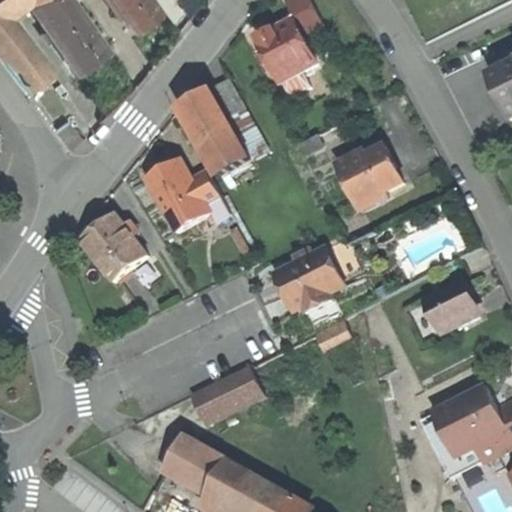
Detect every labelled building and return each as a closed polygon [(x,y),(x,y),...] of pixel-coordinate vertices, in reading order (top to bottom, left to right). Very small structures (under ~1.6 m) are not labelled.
[(0,0),(0,52),(35,99),(63,74),(25,24),(37,13),(58,0),(0,0)] [(121,55),(82,0),(58,0),(37,13),(84,80),(102,70),(121,55)] [(157,0),(108,0),(127,27),(132,24),(143,40),(156,31),(170,18),(157,0)] [(299,0),(292,4),(309,36),(325,28),(310,0),(299,0)] [(320,67),(296,23),(284,29),(278,33),(277,31),(272,30),(263,35),(261,42),(285,86),(295,81),(306,75),(320,67)] [(506,103),(511,115),(511,67),(493,76),(506,103)] [(311,85),(306,75),(295,81),(300,91),(311,85)] [(229,84),(214,92),(230,120),(245,112),(229,84)] [(185,109),(224,180),(254,163),(230,120),(214,92),(203,98),(185,109)] [(269,155),(245,112),(230,120),(254,163),(269,155)] [(54,134),(70,152),(82,142),(67,124),(54,134)] [(345,171),(363,208),(407,186),(398,168),(389,149),(345,171)] [(173,178),(154,189),(185,243),(217,225),(222,232),(238,223),(211,175),(197,183),(189,169),(173,178)] [(445,210),(450,220),(466,213),(461,202),(445,210)] [(86,243),(117,285),(152,259),(121,217),(102,231),(86,243)] [(331,252),(285,275),(292,289),(303,312),(308,310),(311,317),(337,304),(333,298),(350,290),(331,252)] [(425,305),(442,340),(480,321),(471,305),(462,286),(425,305)] [(317,337),(326,353),(354,338),(345,322),(317,337)] [(195,400),(210,430),(268,401),(254,372),(195,400)] [(497,387),(443,413),(466,459),(484,450),(490,464),(511,453),(511,410),(509,412),(497,387)] [(459,479),(490,464),(484,450),(466,459),(443,413),(430,420),(459,479)] [(165,473),(210,498),(230,461),(202,445),(182,443),(165,473)] [(230,461),(210,498),(235,511),(292,511),(300,499),(230,461)] [(307,511),(300,499),(292,511),(307,511)]
